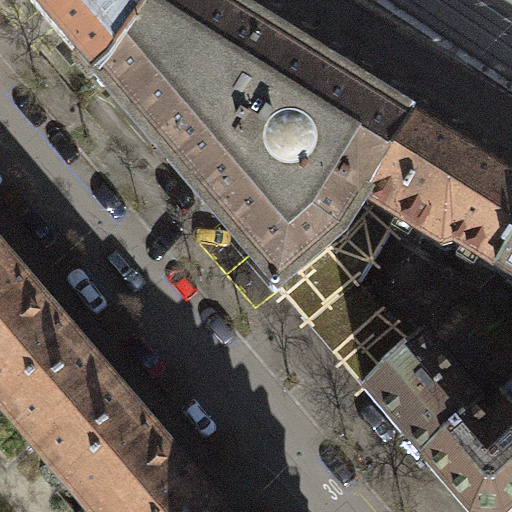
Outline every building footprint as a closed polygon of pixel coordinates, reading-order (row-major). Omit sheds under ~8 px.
[(30,0),(102,83),(159,0),(30,0)] [(216,0),(159,0),(102,83),(279,291),(280,290),(329,249),(342,237),(365,202),(363,201),(411,123),(412,122),(216,0)] [(397,222),(443,250),(452,250),(454,247),(497,274),(511,250),(511,186),(411,123),(363,201),(365,202),(397,222)] [(359,287),(397,222),(365,202),(342,237),(329,249),(355,279),(353,281),(359,287)] [(355,279),(329,249),(280,290),(308,322),(353,281),(355,279)] [(511,250),(497,274),(511,283),(511,250)] [(0,408),(33,448),(109,384),(55,321),(58,319),(38,296),(35,298),(0,257),(0,408)] [(394,328),(359,287),(353,281),(308,322),(348,369),(394,328)] [(367,394),(425,460),(480,413),(483,411),(424,341),(396,367),(367,394)] [(218,511),(182,469),(185,467),(164,443),(161,445),(109,384),(33,448),(88,511),(218,511)] [(511,394),(502,403),(508,410),(511,414),(511,394)] [(511,511),(511,414),(508,410),(491,425),(480,413),(425,460),(468,511),(511,511)]
